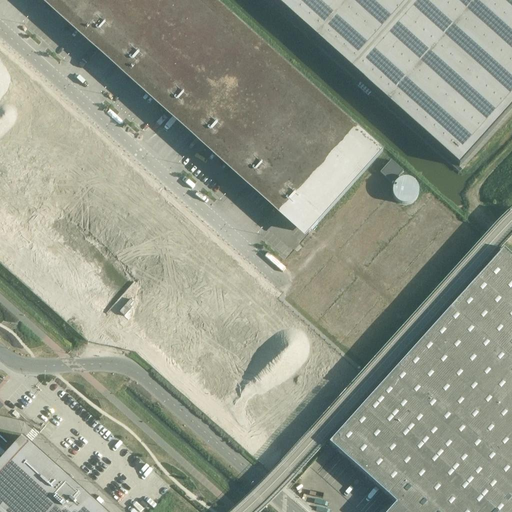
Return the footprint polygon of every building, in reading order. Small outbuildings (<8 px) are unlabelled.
[(213,0),(53,0),(312,231),(383,152),(213,0)] [(272,0),(352,71),(415,0),(272,0)] [(511,108),(511,0),(415,0),(352,71),(459,167),(511,108)] [(0,55),(0,206),(22,226),(39,208),(40,208),(41,207),(46,212),(50,208),(54,203),(60,208),(139,278),(135,282),(140,287),(139,288),(140,289),(119,312),(282,458),(356,374),(0,55)] [(391,162),(381,173),(392,183),(402,172),(391,162)] [(329,444),(396,505),(388,511),(511,511),(511,258),(503,251),(329,444)] [(105,511),(22,437),(0,461),(0,511),(105,511)]
